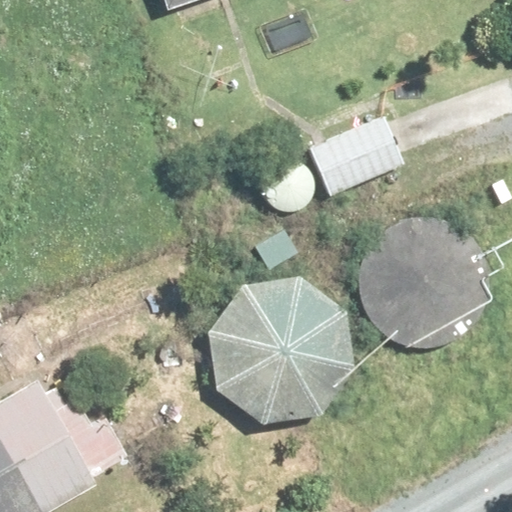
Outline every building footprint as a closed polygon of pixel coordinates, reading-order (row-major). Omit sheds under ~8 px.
[(147,0),(151,12),(185,0),(147,0)] [(290,215),(292,215),(344,195),(351,213),(403,194),(374,117),(271,156),(268,157),(266,159),(264,160),(262,162),(261,164),(259,166),(258,168),(257,171),(256,173),(255,176),(254,178),(254,181),(254,183),(254,186),(254,189),(254,191),(255,194),(256,196),(257,199),(259,201),(260,203),(262,205),(263,207),(265,208),(267,210),(270,211),(272,213),(275,214),(277,214),(279,215),(282,215),(285,215),(287,215),(290,215)] [(444,347),(450,344),(454,341),(459,337),(463,333),(467,329),(470,325),(473,320),(476,315),(478,310),(480,305),(481,299),(482,294),(482,288),(482,282),(482,277),(481,271),(479,266),(478,261),(475,256),(473,251),(469,246),(466,242),(462,238),(458,234),(453,231),(449,228),(444,225),(439,223),(433,221),(428,220),(422,219),(417,219),(411,219),(406,219),(400,220),(395,222),(388,224),(382,226),(376,230),(371,234),(366,238),(361,243),(357,248),(354,254),(351,260),(349,266),(347,272),(346,279),(345,286),(346,292),(346,299),(348,305),(350,312),(353,318),(356,323),(360,329),(364,334),(369,338),(374,342),(380,346),(386,349),(392,351),(399,353),(405,354),(412,354),(419,354),(425,353),(432,352),(438,350),(444,347)] [(292,421),(298,418),(304,415),(310,412),(315,408),(320,404),(325,399),(329,394),(332,389),(335,383),(338,377),(340,371),(341,364),(343,358),(343,351),(343,345),(342,339),(341,332),(339,326),(337,320),(334,314),(330,308),(326,303),(322,298),(317,294),(312,290),(307,286),(301,283),(295,281),(289,278),(283,277),(276,276),(270,276),(263,276),(257,276),(250,278),(244,280),(238,282),(232,285),(226,289),(220,293),(215,298),(211,303),(207,309),(203,314),(200,321),(198,327),(196,333),(195,340),(194,347),(194,354),(195,361),(196,367),(198,374),(201,380),(204,386),(207,392),(211,398),(216,403),(221,407),(227,411),(232,415),(239,418),(245,421),(252,422),(258,424),(265,424),(272,425),(279,424),(285,423),(292,421)] [(0,511),(26,511),(117,456),(83,400),(69,408),(59,393),(42,404),(25,376),(0,390),(0,511)]
